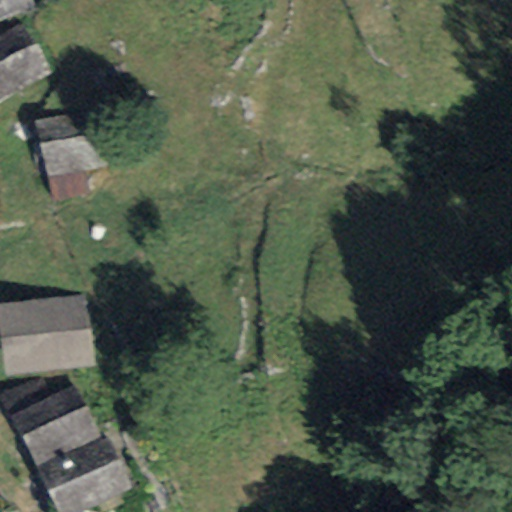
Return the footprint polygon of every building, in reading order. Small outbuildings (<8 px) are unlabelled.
[(20,0),(0,0),(0,20),(24,11),(20,0)] [(31,36),(0,52),(0,107),(54,79),(31,36)] [(83,133),(47,141),(55,179),(92,171),(83,133)] [(96,367),(84,297),(0,310),(0,353),(5,382),(96,367)] [(98,428),(79,392),(11,427),(31,464),(98,428)] [(73,511),(127,485),(108,448),(38,483),(53,511),(73,511)]
